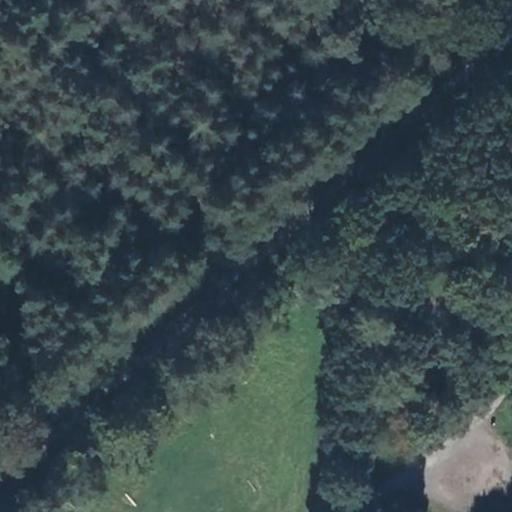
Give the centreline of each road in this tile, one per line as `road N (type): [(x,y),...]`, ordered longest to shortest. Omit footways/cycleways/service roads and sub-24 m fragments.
road 1 (track): [(242,254),(0,469)]
road 2 (track): [(511,24),(374,143)]
road 3 (track): [(374,143),(242,254)]
